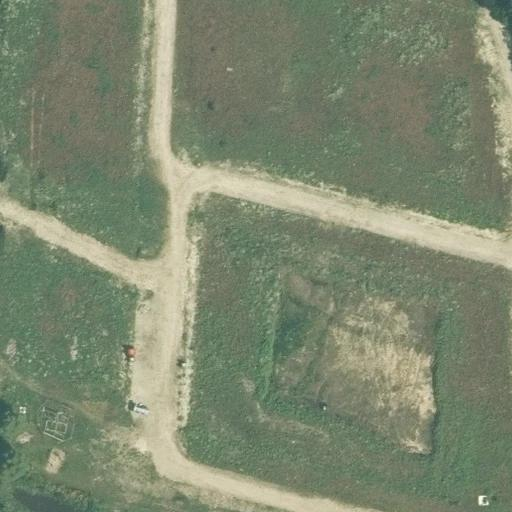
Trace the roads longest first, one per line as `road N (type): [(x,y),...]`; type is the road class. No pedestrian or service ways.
road 1 (residential): [(171,287),(165,465),(346,511)]
road 2 (residential): [(175,171),(511,252)]
road 3 (residential): [(171,287),(0,207)]
road 4 (residential): [(167,0),(159,153),(175,171)]
